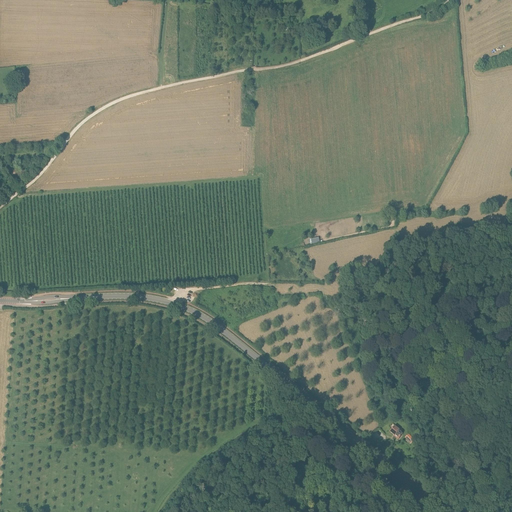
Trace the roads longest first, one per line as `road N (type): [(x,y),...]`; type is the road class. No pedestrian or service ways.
road 1 (secondary): [(443,511),(194,311),(133,296),(0,300)]
road 2 (track): [(0,206),(84,120),(118,99),(288,64),(449,0)]
road 3 (track): [(259,177),(15,194)]
road 4 (track): [(175,299),(186,289),(260,282),(318,289),(339,309)]
road 5 (track): [(339,309),(371,320),(458,296),(508,296)]
